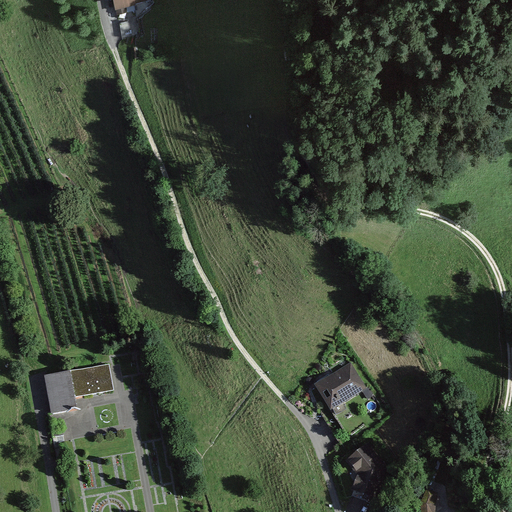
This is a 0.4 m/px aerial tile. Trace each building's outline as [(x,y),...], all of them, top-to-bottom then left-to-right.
[(135,0),(113,0),(116,17),(138,13),(135,0)] [(114,392),(110,368),(45,379),(52,415),(76,411),(73,399),(114,392)] [(352,368),(315,388),(328,414),(365,395),(352,368)] [(368,446),(348,462),(359,474),(352,490),(376,500),(388,470),(368,446)] [(433,511),(437,495),(427,492),(422,511),(433,511)]
